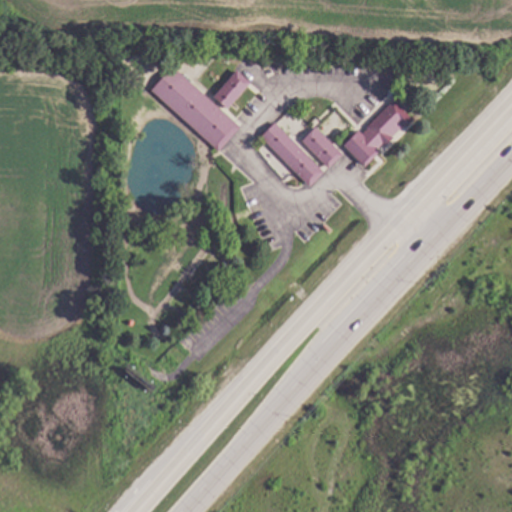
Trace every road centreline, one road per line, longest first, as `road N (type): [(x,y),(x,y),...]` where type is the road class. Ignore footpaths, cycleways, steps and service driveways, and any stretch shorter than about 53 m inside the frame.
road 1 (trunk): [(511,100),(135,511)]
road 2 (trunk): [(178,511),(511,150)]
